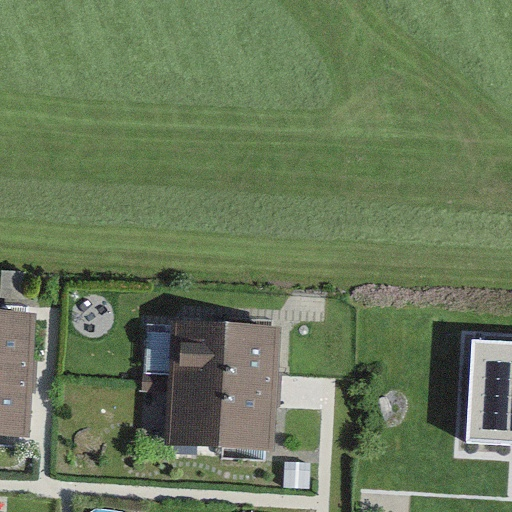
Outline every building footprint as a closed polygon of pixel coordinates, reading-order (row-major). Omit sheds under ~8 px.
[(0,375),(28,376),(30,319),(0,318),(0,375)] [(175,386),(270,391),(274,333),(178,328),(175,386)] [(511,345),(473,344),(468,448),(511,449),(511,345)] [(0,434),(26,436),(28,376),(0,375),(0,434)] [(267,450),(270,391),(175,386),(171,445),(267,450)]
